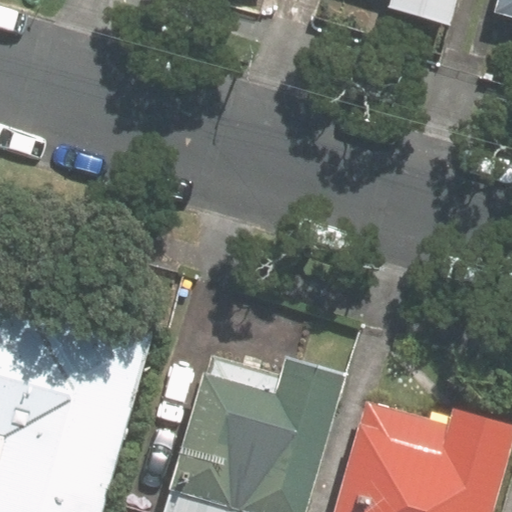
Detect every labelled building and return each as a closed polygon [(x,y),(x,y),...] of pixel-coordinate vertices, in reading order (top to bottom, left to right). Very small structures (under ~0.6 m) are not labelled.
[(451,0),(387,0),(386,6),(444,23),(451,0)] [(511,0),(495,0),(492,11),(511,16),(511,0)] [(36,314),(0,304),(0,511),(100,511),(150,329),(40,300),(36,314)] [(208,373),(198,370),(156,511),(301,511),(342,374),(282,357),(278,374),(213,355),(208,373)] [(447,422),(367,398),(331,511),(488,511),(511,436),(511,422),(453,404),(447,422)]
